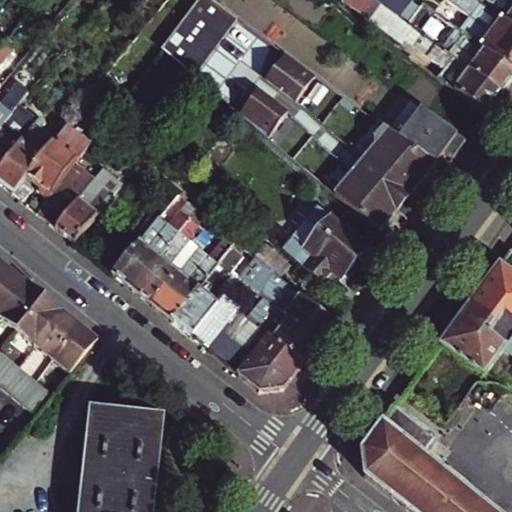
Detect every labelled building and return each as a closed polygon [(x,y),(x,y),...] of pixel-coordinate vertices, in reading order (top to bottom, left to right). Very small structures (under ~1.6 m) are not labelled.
[(200,0),(199,3),(163,49),(194,75),(238,18),(214,0),(200,0)] [(486,116),(502,95),(409,25),(374,0),(343,0),(343,1),(403,45),(406,41),(445,70),(438,80),(486,116)] [(374,0),(409,25),(424,5),(417,0),(374,0)] [(474,0),(427,0),(424,5),(511,70),(511,27),(478,2),(474,0)] [(511,0),(479,0),(478,2),(511,27),(511,0)] [(409,25),(502,95),(511,80),(511,70),(424,5),(409,25)] [(317,76),(287,54),(268,78),(297,101),(317,76)] [(0,96),(0,128),(16,109),(29,93),(19,84),(5,101),(0,96)] [(239,113),(268,138),(287,113),(258,89),(239,113)] [(33,169),(55,141),(42,130),(47,123),(41,118),(35,125),(16,109),(0,128),(0,184),(13,194),(33,169)] [(466,143),(420,109),(397,136),(438,166),(445,153),(454,159),(466,143)] [(397,136),(384,127),(375,138),(376,147),(335,195),(381,233),(390,222),(386,219),(407,194),(411,197),(438,166),(397,136)] [(33,169),(13,194),(23,203),(32,191),(47,203),(76,164),(85,153),(61,134),(55,141),(33,169)] [(38,214),(75,244),(124,185),(105,170),(96,181),(76,164),(47,203),(38,214)] [(390,222),(411,197),(407,194),(386,219),(390,222)] [(113,276),(133,291),(180,234),(160,218),(113,276)] [(311,253),(301,265),(327,286),(336,275),(342,280),(368,249),(331,218),(305,249),(311,253)] [(153,307),(200,250),(189,241),(199,228),(190,221),(180,234),(133,291),(153,307)] [(172,323),(233,248),(237,243),(229,236),(210,258),(200,250),(153,307),(172,323)] [(256,259),(279,279),(290,265),(267,246),(256,259)] [(210,317),(218,307),(210,300),(231,276),(228,273),(242,256),(233,248),(172,323),(192,339),(210,317)] [(241,278),(277,309),(318,344),(333,324),(279,279),(256,259),(241,278)] [(0,281),(10,269),(0,260),(0,281)] [(506,347),(511,338),(511,275),(499,265),(470,305),(440,345),(484,377),(506,347)] [(28,283),(10,269),(0,281),(0,316),(0,317),(28,283)] [(28,283),(0,317),(17,331),(45,297),(28,283)] [(17,331),(34,344),(62,310),(45,297),(17,331)] [(226,330),(256,355),(289,382),(303,364),(252,322),(246,328),(241,324),(236,330),(229,325),(240,312),(224,299),(218,307),(210,317),(226,330)] [(252,322),(303,364),(318,344),(277,309),(268,320),(249,304),(241,313),(252,322)] [(52,358),(79,324),(62,310),(34,344),(52,358)] [(289,382),(256,355),(252,360),(232,343),(229,347),(218,339),(226,330),(210,317),(192,339),(259,393),(284,389),(289,382)] [(52,358),(72,374),(100,341),(79,324),(52,358)] [(6,359),(0,365),(0,387),(16,367),(6,359)] [(16,367),(0,387),(0,388),(12,398),(28,377),(16,367)] [(28,377),(12,398),(22,406),(39,386),(33,381),(28,377)] [(22,406),(36,418),(53,397),(39,386),(22,406)] [(491,511),(423,459),(437,440),(396,406),(362,452),(365,477),(408,511),(491,511)] [(77,511),(154,511),(165,416),(89,407),(77,511)]
